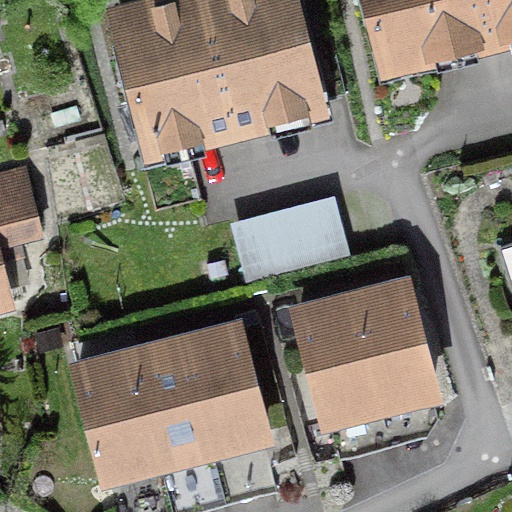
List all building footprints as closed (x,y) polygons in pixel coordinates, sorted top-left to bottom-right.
[(336,0),(213,0),(146,18),(184,160),(366,112),(336,0)] [(511,0),(401,0),(428,93),(511,69),(511,0)] [(0,303),(12,300),(0,258),(0,238),(38,228),(21,166),(0,172),(0,303)] [(348,199),(244,229),(261,290),(366,260),(348,199)] [(353,298),(379,402),(428,390),(403,285),(384,290),(353,298)] [(379,402),(353,298),(329,303),(300,310),(326,415),(379,402)] [(211,332),(184,339),(212,446),(262,434),(234,327),(211,332)] [(161,345),(131,353),(160,460),(212,446),(184,339),(161,345)] [(108,474),(160,460),(131,353),(108,359),(80,367),(108,474)]
